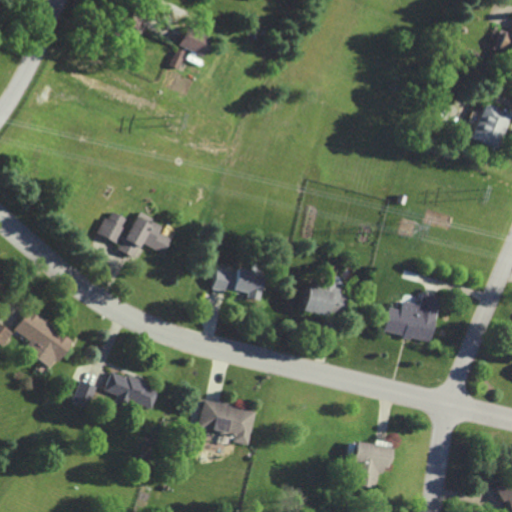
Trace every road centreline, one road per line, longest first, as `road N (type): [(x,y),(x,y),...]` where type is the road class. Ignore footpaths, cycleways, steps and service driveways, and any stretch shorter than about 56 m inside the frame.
road 1 (residential): [(511,423),(193,344),(129,319),(85,293),(0,219)]
road 2 (residential): [(511,257),(454,396),(429,511)]
road 3 (residential): [(0,116),(58,0)]
